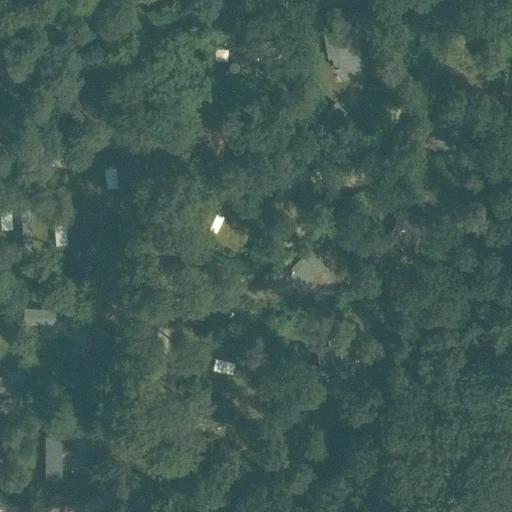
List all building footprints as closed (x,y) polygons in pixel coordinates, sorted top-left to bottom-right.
[(95,0),(88,0),(79,6),(100,44),(116,35),(95,0)] [(449,25),(453,0),(427,0),(426,16),(428,16),(427,22),(449,25)] [(354,25),(323,31),(328,55),(333,54),(335,69),(337,69),(337,72),(362,69),(354,25)] [(242,59),(279,60),(280,41),(242,40),(242,59)] [(3,44),(0,45),(0,72),(12,91),(27,81),(3,44)] [(86,74),(72,82),(95,119),(108,111),(86,74)] [(468,109),(442,106),(441,111),(432,112),(431,128),(435,129),(435,138),(457,140),(458,131),(466,131),(468,109)] [(8,109),(0,114),(0,131),(14,157),(30,148),(8,109)] [(213,116),(203,114),(201,121),(184,118),(178,144),(206,151),(213,116)] [(295,146),(272,160),(282,172),(285,170),(293,185),(312,173),(295,146)] [(135,165),(117,167),(122,210),(140,209),(135,165)] [(194,201),(188,199),(181,215),(208,229),(217,214),(220,215),(224,207),(198,194),(194,201)] [(30,207),(12,208),(14,252),(32,251),(30,207)] [(425,216),(399,209),(391,238),(415,247),(425,216)] [(86,223),(68,224),(71,268),(88,267),(86,223)] [(307,290),(329,266),(311,247),(289,270),(307,290)] [(25,307),(24,322),(60,324),(61,309),(25,307)] [(75,319),(69,332),(102,347),(108,333),(75,319)] [(348,321),(337,323),(338,330),(349,328),(348,321)] [(345,357),(342,337),(328,340),(329,345),(316,347),(321,370),(323,370),(323,372),(348,369),(346,356),(345,357)] [(221,341),(217,358),(262,368),(262,367),(266,350),(221,341)] [(22,373),(6,373),(7,395),(23,395),(22,373)] [(193,397),(189,415),(234,424),(238,406),(193,397)] [(94,432),(78,432),(78,454),(94,454),(94,449),(94,434),(94,432)] [(61,437),(45,437),(45,481),(61,481),(61,437)]
